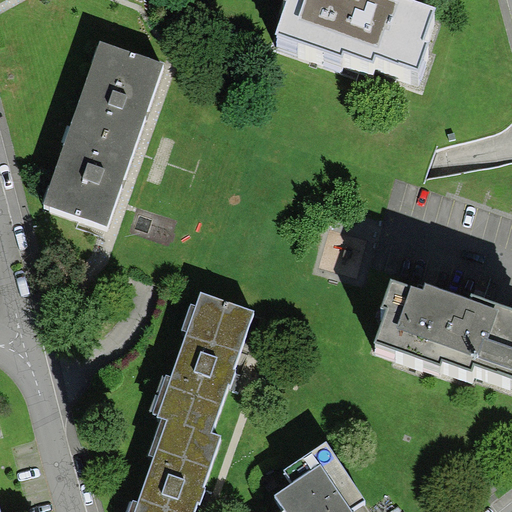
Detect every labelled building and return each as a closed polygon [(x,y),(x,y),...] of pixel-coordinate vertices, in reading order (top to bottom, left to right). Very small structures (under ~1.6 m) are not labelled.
[(334,0),(301,0),(283,56),(423,100),(444,34),(334,0)] [(171,76),(104,54),(47,223),(113,245),(171,76)] [(337,248),(331,270),(361,278),(367,257),(337,248)] [(142,511),(201,511),(225,446),(214,442),(257,322),(205,303),(160,428),(171,431),(142,511)] [(511,332),(395,307),(383,361),(511,392),(511,332)] [(291,479),(280,511),(372,511),(332,455),(291,479)]
